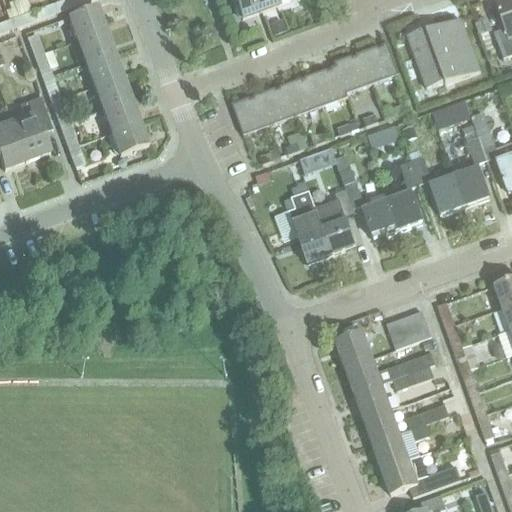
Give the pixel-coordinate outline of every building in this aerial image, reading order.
[(81,8),(77,0),(74,0),(59,6),(62,15),(81,8)] [(99,0),(77,0),(81,8),(100,2),(99,0)] [(232,0),(241,23),(290,5),(287,0),(232,0)] [(511,1),(496,8),(505,34),(494,38),(504,64),(511,60),(511,1)] [(50,9),(32,16),(35,25),(54,18),(50,9)] [(68,22),(77,45),(105,35),(97,11),(68,22)] [(35,25),(32,16),(13,23),(16,32),(35,25)] [(446,90),(481,77),(461,24),(427,36),(426,33),(407,41),(426,93),(444,87),(446,90)] [(77,45),(85,68),(114,58),(105,35),(77,45)] [(27,42),(34,61),(43,58),(37,39),(27,42)] [(387,48),(360,58),(372,90),(399,80),(387,48)] [(43,58),(34,61),(41,80),(50,76),(43,58)] [(85,68),(94,91),(122,81),(114,58),(85,68)] [(334,68),(335,72),(347,99),(372,90),(360,58),(334,68)] [(59,75),(63,93),(79,91),(76,72),(59,75)] [(335,72),(310,81),(322,113),(348,103),(347,100),(347,99),(335,72)] [(94,91),(102,115),(131,104),(122,81),(94,91)] [(310,81),(284,91),(296,122),(322,113),(310,81)] [(44,89),(51,107),(60,104),(54,85),(44,89)] [(284,91),(258,100),(270,132),(296,122),(284,91)] [(270,132),(258,100),(232,110),(244,141),(270,132)] [(34,120),(12,128),(26,166),(49,158),(40,132),(50,128),(40,102),(29,106),(34,120)] [(60,104),(51,107),(58,126),(67,123),(60,104)] [(102,115),(111,138),(139,127),(131,104),(102,115)] [(401,109),(389,112),(392,121),(403,117),(401,109)] [(464,120),(461,111),(435,120),(438,129),(464,120)] [(363,122),(366,130),(378,126),(375,118),(363,122)] [(474,122),(481,143),(489,167),(501,162),(485,118),(474,122)] [(355,125),(349,128),(349,127),(337,132),(340,140),(358,133),(355,125)] [(139,127),(111,138),(119,161),(148,151),(139,127)] [(0,164),(4,175),(26,166),(12,128),(0,132),(0,164)] [(61,134),(68,153),(77,150),(71,131),(61,134)] [(311,141),(314,149),(326,145),(323,137),(311,141)] [(489,167),(481,143),(469,147),(478,171),(489,167)] [(297,146),(285,150),(288,159),(300,155),(297,146)] [(511,196),(511,148),(502,152),(506,164),(500,166),(511,197),(511,196)] [(77,150),(68,153),(75,172),(84,169),(77,150)] [(260,162),(263,169),(275,165),(272,157),(260,162)] [(425,163),(413,167),(421,190),(433,186),(425,163)] [(421,190),(413,167),(401,171),(409,194),(421,190)] [(481,173),(456,181),(467,212),(492,204),(481,173)] [(341,179),(347,196),(356,218),(357,217),(356,214),(365,210),(352,174),(341,179)] [(467,212),(456,181),(432,190),(443,221),(467,212)] [(400,193),(386,198),(389,205),(400,237),(424,228),(413,197),(403,201),(400,193)] [(333,260),(324,234),(310,196),(292,203),(296,214),(290,216),(295,229),(295,228),(300,243),(299,243),(309,269),(333,260)] [(347,196),(324,204),(331,223),(343,218),(345,222),(356,218),(347,196)] [(389,205),(386,198),(372,203),(375,211),(365,214),(376,245),(400,237),(389,205)] [(348,225),(324,234),(333,260),(357,252),(348,225)] [(511,284),(495,291),(503,313),(511,310),(511,284)] [(447,333),(456,330),(448,307),(439,311),(447,333)] [(511,336),(511,310),(503,313),(511,334),(511,336)] [(424,317),(413,321),(422,347),(433,343),(424,317)] [(413,321),(401,325),(411,351),(422,347),(413,321)] [(411,351),(401,325),(388,330),(397,356),(411,351)] [(456,330),(447,333),(455,356),(473,350),(472,349),(464,351),(456,330)] [(511,336),(511,334),(498,339),(506,362),(511,360),(511,336)] [(337,348),(346,374),(374,364),(364,338),(337,348)] [(473,350),(455,356),(463,378),(472,374),(472,373),(480,370),(473,350)] [(383,389),(394,385),(431,372),(436,370),(432,358),(379,378),(374,364),(346,374),(355,399),(383,389)] [(435,383),(431,372),(394,385),(398,396),(435,383)] [(472,374),(463,378),(470,399),(480,396),(472,374)] [(355,399),(365,424),(392,414),(383,389),(355,399)] [(480,396),(470,399),(478,422),(488,418),(480,396)] [(446,410),(408,424),(412,435),(427,430),(450,422),(446,410)] [(365,424),(374,449),(401,439),(392,414),(365,424)] [(488,418),(478,422),(486,444),(496,441),(507,437),(504,428),(492,432),(488,418)] [(416,447),(432,441),(427,430),(412,435),(401,439),(374,449),(383,474),(410,464),(422,460),(416,447)] [(491,458),(500,482),(508,479),(500,455),(491,458)] [(410,464),(383,474),(392,500),(411,493),(414,503),(463,485),(458,471),(429,481),(422,460),(410,464)] [(500,482),(508,504),(511,502),(511,489),(508,479),(500,482)] [(492,511),(483,485),(475,488),(481,505),(478,506),(479,511),(492,511)] [(447,511),(443,500),(416,509),(417,511),(447,511)]
